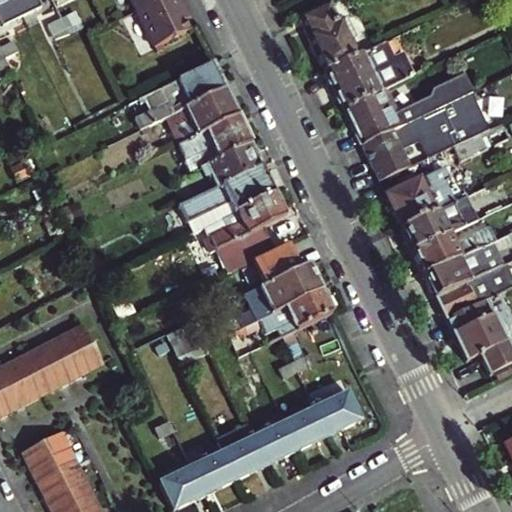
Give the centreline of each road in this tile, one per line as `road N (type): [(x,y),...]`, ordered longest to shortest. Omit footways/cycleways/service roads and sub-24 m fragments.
road 1 (residential): [(442,437),(234,0)]
road 2 (residential): [(442,437),(312,511)]
